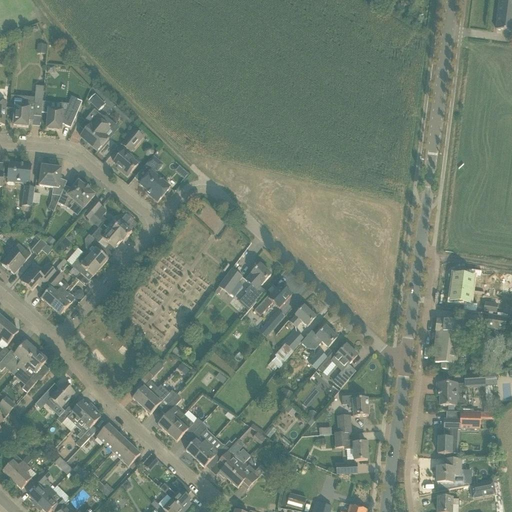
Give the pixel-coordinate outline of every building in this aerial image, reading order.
[(511,0),(499,0),(496,31),(506,32),(511,32),(511,0)] [(38,45),(37,54),(47,55),(47,46),(38,45)] [(13,122),(13,127),(16,127),(28,128),(28,121),(33,122),(34,117),(41,118),(41,114),(42,108),(42,103),(43,99),(44,88),(36,87),(35,98),(35,99),(34,104),(28,104),(27,104),(26,104),(25,104),(25,105),(24,105),(24,106),(24,107),(15,106),(15,110),(14,112),(13,122)] [(95,95),(88,101),(93,106),(100,100),(95,95)] [(47,120),(46,130),(61,131),(62,125),(64,126),(63,126),(71,129),(74,120),(79,108),(82,103),(72,99),(69,104),(69,106),(66,111),(63,110),(48,109),(48,114),(47,120)] [(80,138),(87,144),(88,143),(90,145),(90,146),(97,152),(103,144),(108,139),(104,135),(109,129),(98,120),(101,116),(94,110),(92,113),(85,120),(91,125),(80,138)] [(143,138),(134,130),(121,145),(130,153),(143,138)] [(113,163),(118,168),(121,170),(120,172),(127,178),(138,165),(132,160),(133,159),(124,151),(113,163)] [(141,170),(147,175),(139,185),(151,195),(149,197),(157,203),(170,188),(154,174),(156,172),(157,173),(162,166),(152,157),(141,170)] [(8,174),(7,181),(15,182),(15,183),(30,185),(30,176),(31,166),(18,165),(17,164),(11,163),(10,164),(9,164),(8,174)] [(60,197),(65,187),(67,183),(60,180),(61,170),(42,167),(39,188),(53,190),(53,196),(51,203),(48,210),(54,212),(57,206),(57,205),(60,197)] [(72,190),(65,187),(60,197),(57,205),(66,209),(72,202),(82,211),(94,196),(78,183),(72,190)] [(32,208),(35,189),(25,187),(22,207),(32,208)] [(96,202),(88,211),(93,215),(100,221),(107,213),(106,211),(96,202)] [(88,211),(83,216),(89,221),(93,215),(88,211)] [(122,241),(123,243),(124,242),(131,233),(124,227),(130,219),(126,215),(119,223),(115,219),(108,226),(107,228),(110,230),(122,241)] [(91,238),(94,240),(104,249),(108,253),(112,248),(114,250),(122,241),(110,230),(107,228),(103,224),(99,229),(91,238)] [(104,249),(91,238),(89,236),(84,241),(85,249),(88,251),(84,255),(100,269),(108,260),(100,254),(104,249)] [(50,237),(46,242),(52,248),(56,243),(50,237)] [(63,239),(56,247),(62,252),(69,244),(63,239)] [(42,251),(47,245),(41,240),(31,252),(37,257),(42,251)] [(47,245),(42,251),(47,256),(52,250),(47,245)] [(78,248),(67,261),(72,266),(83,253),(78,248)] [(13,276),(30,256),(25,251),(20,257),(13,251),(1,266),(8,271),(13,276)] [(80,274),(82,276),(86,272),(93,278),(100,269),(83,254),(81,256),(76,262),(71,267),(80,274)] [(55,272),(57,273),(66,263),(64,261),(57,268),(55,272)] [(47,284),(48,284),(57,273),(49,266),(40,276),(33,269),(21,283),(32,292),(37,286),(42,291),(47,284)] [(252,288),(247,294),(256,302),(261,296),(265,292),(260,288),(262,285),(262,286),(271,276),(260,266),(245,281),(252,288)] [(229,296),(242,278),(232,270),(218,288),(229,296)] [(452,285),(451,289),(453,289),(474,292),(476,280),(481,280),(482,272),(468,270),(467,277),(453,275),(452,285)] [(47,292),(41,300),(51,308),(64,292),(69,287),(62,281),(64,279),(62,277),(57,273),(48,284),(52,287),(47,292)] [(82,276),(80,274),(76,279),(78,281),(85,288),(89,283),(82,276)] [(288,292),(281,286),(269,300),(267,298),(254,312),(260,317),(273,304),(279,310),(291,297),(287,293),(288,292)] [(451,293),(450,303),(463,305),(463,311),(476,313),(477,305),(473,304),(474,292),(453,289),(451,289),(451,293)] [(66,294),(64,292),(51,308),(60,317),(74,301),(66,294)] [(484,304),(483,312),(496,314),(497,305),(484,304)] [(301,322),(307,328),(316,318),(304,307),(290,322),(296,328),(301,322)] [(277,312),(259,333),(266,338),(284,318),(277,312)] [(506,332),(508,318),(489,315),(487,329),(506,332)] [(0,334),(9,325),(0,317),(0,334)] [(465,325),(455,323),(453,322),(451,321),(448,321),(446,322),(437,321),(435,332),(436,332),(433,358),(436,358),(435,363),(442,364),(441,369),(447,370),(448,370),(449,365),(456,366),(459,338),(466,339),(466,338),(470,339),(472,326),(467,325),(465,325)] [(18,333),(9,325),(0,334),(0,342),(1,341),(7,346),(18,333)] [(312,332),(303,342),(308,347),(312,344),(316,349),(321,344),(327,349),(337,338),(336,338),(338,336),(333,332),(332,334),(326,328),(326,327),(317,337),(312,332)] [(304,340),(296,333),(275,356),(276,357),(272,362),(279,370),(294,353),(293,352),(304,340)] [(10,353),(9,353),(0,363),(0,370),(2,372),(10,362),(16,367),(20,371),(36,353),(26,343),(19,351),(15,356),(11,352),(10,353)] [(357,357),(356,355),(356,354),(354,351),(352,352),(346,346),(339,354),(338,356),(334,352),(327,359),(316,371),(321,376),(332,364),(342,373),(348,366),(357,357)] [(175,348),(171,353),(179,358),(182,353),(175,348)] [(4,349),(0,353),(0,363),(9,353),(4,349)] [(316,371),(327,359),(319,352),(308,364),(316,371)] [(36,353),(20,371),(30,380),(22,390),(27,394),(38,381),(36,378),(38,376),(36,374),(47,362),(36,353)] [(176,369),(184,376),(188,372),(181,365),(176,369)] [(150,382),(154,378),(149,373),(140,382),(144,386),(132,400),(141,408),(158,389),(150,382)] [(470,374),(464,375),(465,389),(486,388),(485,373),(482,374),(470,374)] [(334,385),(340,390),(350,379),(343,374),(334,385)] [(464,385),(458,384),(437,384),(437,392),(440,392),(440,407),(464,407),(464,385)] [(46,394),(40,400),(47,407),(50,410),(55,404),(60,409),(67,402),(74,394),(64,385),(52,398),(47,393),(46,394)] [(158,389),(141,408),(150,416),(157,408),(164,400),(168,404),(176,396),(172,391),(169,394),(161,386),(158,389)] [(288,404),(293,394),(285,390),(280,399),(288,404)] [(164,418),(157,426),(167,435),(184,416),(176,409),(175,407),(181,400),(176,396),(168,404),(161,412),(166,416),(164,418)] [(353,397),(341,398),(342,406),(348,406),(348,410),(353,409),(354,418),(368,417),(367,399),(354,400),(353,397)] [(0,408),(6,419),(16,406),(6,398),(4,400),(0,404),(0,408)] [(65,411),(57,420),(61,425),(62,424),(71,432),(75,427),(91,410),(82,402),(75,409),(73,412),(68,408),(65,411)] [(289,407),(285,412),(292,418),(296,413),(289,407)] [(100,419),(91,410),(75,427),(81,433),(77,437),(80,440),(75,445),(80,449),(89,440),(84,436),(89,430),(90,430),(100,419)] [(315,415),(308,413),(306,421),(306,423),(305,424),(309,427),(313,423),(315,415)] [(466,430),(479,431),(480,431),(480,420),(492,421),(492,413),(473,413),(473,414),(460,413),(460,421),(444,421),(444,422),(444,429),(444,439),(438,439),(438,455),(453,456),(453,439),(458,439),(459,431),(466,431),(466,430)] [(189,429),(194,433),(202,423),(198,419),(193,424),(184,416),(167,435),(176,443),(183,436),(189,429)] [(340,418),(337,418),(338,435),(347,435),(351,435),(350,417),(340,418)] [(28,418),(26,421),(36,430),(40,426),(34,420),(33,422),(28,418)] [(195,460),(209,445),(200,436),(206,429),(202,425),(203,424),(202,423),(194,433),(193,434),(198,438),(185,452),(195,460)] [(104,446),(116,434),(108,426),(96,438),(104,446)] [(116,434),(104,446),(112,453),(124,441),(116,434)] [(338,435),(334,435),(335,449),(345,449),(345,451),(346,451),(347,461),(353,461),(353,462),(358,462),(368,461),(367,444),(355,445),(355,442),(347,442),(347,435),(338,435)] [(209,445),(195,460),(204,469),(211,462),(216,456),(220,460),(229,451),(238,442),(236,440),(231,445),(229,443),(225,447),(224,446),(218,453),(209,445)] [(112,453),(120,461),(132,448),(124,441),(112,453)] [(51,442),(47,446),(48,446),(51,450),(52,451),(56,447),(51,442)] [(221,460),(217,464),(222,469),(219,473),(220,473),(219,475),(223,479),(225,477),(228,481),(244,464),(250,458),(242,452),(240,455),(237,453),(243,447),(238,442),(229,451),(220,460),(221,460)] [(48,446),(41,453),(44,457),(51,450),(48,446)] [(132,448),(120,461),(128,468),(133,463),(140,456),(132,448)] [(2,473),(12,481),(26,466),(32,460),(28,456),(18,467),(12,462),(2,473)] [(144,464),(151,470),(158,462),(152,456),(144,464)] [(60,458),(54,464),(61,470),(66,464),(60,458)] [(437,469),(437,484),(439,484),(438,493),(466,488),(467,476),(462,476),(462,461),(460,461),(455,461),(445,460),(445,461),(448,461),(447,469),(437,469)] [(261,475),(267,480),(271,476),(260,466),(255,472),(249,466),(247,467),(244,464),(228,481),(237,489),(244,483),(249,488),(261,475)] [(357,465),(336,466),(337,476),(357,474),(357,465)] [(21,491),(31,480),(36,475),(30,470),(26,466),(12,481),(21,491)] [(77,466),(73,471),(77,474),(78,475),(82,471),(77,466)] [(72,470),(69,474),(73,478),(77,474),(73,471),(72,470)] [(78,475),(82,479),(86,475),(82,471),(78,475)] [(28,498),(37,506),(52,491),(49,488),(51,486),(47,481),(51,476),(46,472),(37,482),(41,485),(39,487),(35,490),(28,498)] [(101,483),(96,479),(92,483),(96,488),(101,483)] [(183,485),(177,480),(173,485),(178,490),(183,485)] [(101,483),(96,488),(107,498),(113,491),(107,485),(104,487),(101,483)] [(128,483),(122,486),(125,492),(131,489),(128,483)] [(495,496),(493,483),(471,487),(469,487),(471,500),(495,496)] [(164,485),(160,489),(164,494),(169,490),(169,489),(164,485)] [(164,494),(171,500),(183,511),(184,511),(190,507),(187,505),(191,501),(180,491),(175,496),(169,490),(164,494)] [(52,491),(37,506),(43,511),(50,511),(51,511),(52,511),(57,511),(63,506),(65,504),(56,495),(56,494),(52,491)] [(303,511),(307,499),(290,495),(286,507),(303,511)] [(154,509),(156,511),(183,511),(171,500),(167,496),(158,505),(154,502),(152,505),(154,509)] [(438,499),(437,511),(460,511),(461,506),(466,506),(466,497),(457,497),(457,500),(452,500),(452,499),(438,499)] [(315,502),(311,511),(329,511),(331,507),(320,503),(319,503),(315,502)]
